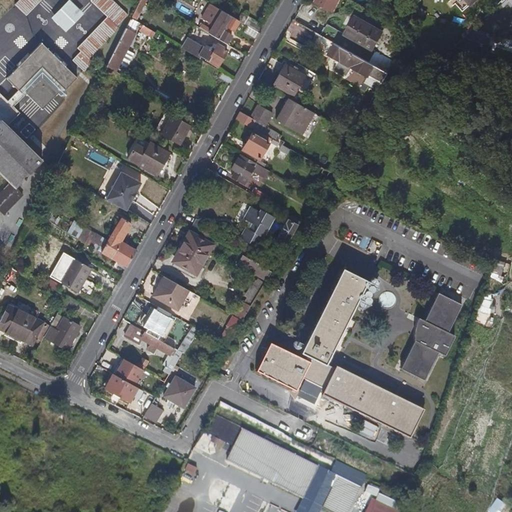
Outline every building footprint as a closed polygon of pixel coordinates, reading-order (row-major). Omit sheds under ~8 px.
[(19,0),(16,5),(28,16),(42,0),(19,0)] [(84,13),(70,0),(69,0),(52,18),(66,32),(84,13)] [(90,0),(108,17),(78,49),(81,51),(72,60),(83,71),(92,62),(89,59),(119,28),(118,26),(128,15),(112,0),(90,0)] [(136,22),(147,0),(140,0),(131,19),(136,22)] [(317,0),(316,9),(338,13),(340,0),(317,0)] [(238,21),(211,5),(202,20),(209,24),(209,25),(213,28),(209,35),(226,44),(231,37),(224,32),(227,27),(234,31),(240,22),(238,21)] [(264,27),(242,14),(238,21),(240,22),(248,27),(260,34),(264,27)] [(373,50),(382,32),(355,16),(344,33),(327,24),(320,35),(366,61),(373,50)] [(155,34),(143,26),(140,31),(153,39),(155,34)] [(260,34),(248,27),(244,33),(256,41),(260,34)] [(127,52),(136,34),(126,29),(107,67),(116,72),(121,64),(127,52)] [(366,61),(320,35),(318,34),(312,44),(340,60),(335,69),(347,75),(352,66),(368,75),(367,78),(381,86),(389,73),(366,61)] [(68,63),(55,51),(53,54),(41,42),(31,54),(28,52),(16,65),(18,67),(7,79),(19,90),(21,88),(26,93),(32,98),(42,87),(53,98),(57,93),(60,96),(64,97),(67,94),(67,92),(66,89),(77,77),(66,66),(68,63)] [(217,67),(227,50),(218,44),(215,49),(211,48),(210,50),(194,42),(187,52),(200,59),(201,58),(217,67)] [(395,62),(373,50),(366,61),(389,73),(395,62)] [(123,64),(129,53),(127,52),(121,64),(123,64)] [(294,96),(305,77),(285,65),(274,85),(294,96)] [(234,79),(222,72),(219,79),(231,84),(234,79)] [(53,98),(42,87),(32,98),(43,109),(53,98)] [(13,106),(26,93),(21,88),(19,90),(8,102),(13,106)] [(97,106),(103,94),(95,90),(89,101),(97,106)] [(0,134),(7,127),(20,113),(13,106),(8,102),(0,94),(0,134)] [(285,112),(291,100),(288,99),(282,110),(285,112)] [(302,136),(314,113),(291,100),(285,112),(282,110),(276,121),(302,136)] [(265,126),(272,113),(258,105),(251,118),(265,126)] [(265,126),(251,118),(240,112),(236,120),(255,130),(269,138),(275,142),(279,134),(265,126)] [(179,146),(190,126),(171,116),(161,135),(179,146)] [(43,161),(7,127),(0,134),(0,172),(16,188),(24,180),(25,182),(28,179),(27,178),(43,161)] [(268,145),(268,143),(268,142),(269,138),(255,130),(252,134),(251,134),(242,150),(259,159),(268,145)] [(165,161),(169,154),(150,143),(145,150),(137,165),(156,176),(165,161)] [(137,165),(145,150),(136,145),(128,159),(137,165)] [(270,172),(240,155),(238,159),(237,159),(231,169),(237,172),(233,178),(239,182),(243,175),(247,177),(248,178),(254,169),(268,177),(270,172)] [(162,179),(170,164),(165,161),(156,176),(162,179)] [(126,210),(141,184),(121,173),(106,199),(126,210)] [(266,195),(254,188),(251,194),(263,201),(266,195)] [(243,203),(237,216),(243,219),(249,206),(243,203)] [(263,247),(274,218),(249,208),(243,222),(247,223),(241,239),(263,247)] [(282,254),(300,222),(290,216),(277,239),(282,242),(281,244),(279,244),(276,251),(282,254)] [(136,251),(120,242),(130,225),(120,219),(110,238),(101,253),(126,268),(136,251)] [(110,238),(84,224),(76,239),(101,253),(110,238)] [(196,274),(212,245),(189,233),(183,244),(185,245),(175,262),(196,274)] [(258,264),(242,255),(237,264),(251,272),(252,272),(257,275),(261,277),(266,280),(271,271),(258,264)] [(78,292),(91,268),(73,258),(60,282),(78,292)] [(338,338),(366,282),(343,269),(332,290),(313,329),(302,353),(308,355),(305,360),(310,363),(303,378),(325,389),(335,368),(325,363),(338,338)] [(178,310),(189,290),(164,276),(153,296),(178,310)] [(254,301),(259,292),(251,287),(250,286),(245,295),(248,297),(254,301)] [(425,380),(438,351),(445,355),(456,335),(449,331),(463,303),(440,291),(425,320),(419,332),(415,330),(415,335),(415,340),(401,368),(425,380)] [(242,320),(251,306),(244,303),(236,317),(242,320)] [(40,330),(44,323),(9,306),(0,324),(0,330),(33,345),(40,330)] [(162,336),(172,318),(169,317),(171,314),(158,307),(157,309),(152,307),(142,325),(148,328),(146,332),(158,339),(160,335),(162,336)] [(56,332),(63,318),(57,315),(49,329),(56,332)] [(238,328),(242,320),(236,317),(231,324),(238,328)] [(419,332),(425,320),(419,317),(417,322),(415,328),(415,330),(419,332)] [(67,351),(80,327),(63,318),(56,332),(49,329),(44,338),(67,351)] [(158,339),(146,332),(133,325),(126,336),(140,344),(143,339),(153,345),(147,348),(155,352),(158,347),(171,355),(166,362),(175,367),(183,353),(177,350),(158,339)] [(183,353),(198,329),(193,327),(177,350),(183,353)] [(303,378),(310,363),(305,360),(270,343),(257,371),(296,391),(303,378)] [(145,371),(149,362),(142,359),(138,367),(145,371)] [(172,371),(175,367),(166,362),(163,368),(172,371)] [(424,408),(388,390),(336,365),(335,368),(325,389),(322,394),(374,419),(410,437),(424,408)] [(227,383),(233,371),(225,368),(219,379),(227,383)] [(183,408),(195,388),(175,376),(164,396),(183,408)] [(120,394),(97,383),(93,390),(116,402),(120,394)] [(143,420),(148,411),(135,404),(129,413),(143,420)] [(321,468),(285,450),(267,441),(217,416),(207,434),(236,448),(229,461),(249,471),(305,499),(321,468)] [(184,470),(194,474),(196,466),(187,463),(184,470)] [(337,476),(321,468),(305,499),(298,511),(318,511),(321,507),(337,476)] [(330,511),(353,511),(364,490),(337,476),(321,507),(330,511)] [(399,511),(371,499),(365,511),(399,511)]
